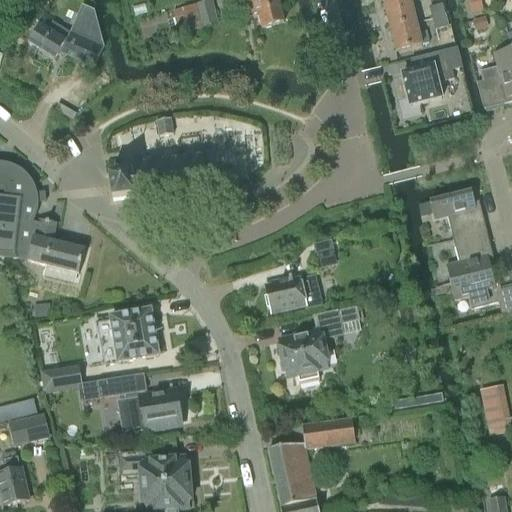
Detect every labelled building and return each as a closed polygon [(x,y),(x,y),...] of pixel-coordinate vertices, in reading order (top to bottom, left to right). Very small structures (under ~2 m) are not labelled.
[(246,0),(251,16),(257,15),(261,30),(283,24),(276,0),(246,0)] [(381,0),(384,9),(409,2),(408,0),(381,0)] [(468,0),(472,16),(473,16),(483,13),(480,0),(468,0)] [(384,9),(390,31),(415,25),(409,2),(384,9)] [(196,7),(202,29),(217,25),(211,3),(196,7)] [(429,9),(432,20),(444,16),(441,6),(436,7),(429,9)] [(178,35),(202,29),(196,7),(172,13),(178,35)] [(447,27),(444,16),(432,20),(435,31),(447,27)] [(472,22),(474,32),(488,29),(485,19),(472,22)] [(94,70),(103,50),(107,40),(97,36),(93,46),(71,36),(52,23),(47,31),(39,26),(27,45),(55,63),(60,54),(94,70)] [(421,48),(421,46),(428,44),(425,33),(418,35),(415,25),(390,31),(395,54),(421,48)] [(454,81),(452,72),(462,69),(458,49),(447,52),(410,61),(414,74),(402,77),(410,109),(442,100),(438,85),(454,81)] [(479,73),(482,83),(477,84),(484,111),(511,103),(511,51),(494,55),(497,68),(479,73)] [(170,122),(157,124),(160,139),(173,137),(170,122)] [(109,179),(113,203),(133,201),(134,207),(136,207),(136,209),(139,209),(138,206),(151,204),(152,207),(155,206),(155,203),(170,201),(171,204),(174,204),(173,201),(176,201),(177,210),(187,209),(186,199),(187,199),(187,202),(191,202),(191,199),(204,197),(204,200),(207,200),(207,196),(238,192),(236,176),(227,177),(226,172),(205,175),(203,159),(201,159),(201,155),(198,156),(198,159),(185,161),(185,158),(182,158),(182,161),(168,163),(168,160),(164,160),(165,164),(150,165),(149,163),(146,163),(146,166),(133,168),(133,165),(130,165),(130,168),(129,168),(130,176),(109,179)] [(0,258),(17,261),(20,237),(36,239),(38,227),(32,226),(35,221),(37,215),(38,209),(38,204),(37,198),(36,192),(34,187),(31,182),(28,177),(24,174),(20,171),(16,169),(11,167),(6,165),(2,165),(0,164),(0,258)] [(448,219),(454,241),(486,233),(479,203),(474,204),(472,194),(431,204),(435,222),(448,219)] [(20,237),(17,261),(27,263),(27,264),(46,268),(76,275),(79,276),(84,252),(52,244),(56,225),(40,221),(38,227),(36,239),(20,237)] [(446,268),(451,285),(492,275),(489,265),(494,264),(486,233),(454,241),(460,265),(446,268)] [(312,245),(316,257),(328,254),(325,242),(312,245)] [(511,314),(511,289),(501,292),(499,284),(494,285),(492,275),(451,285),(455,303),(468,300),(471,312),(499,305),(502,317),(511,314)] [(267,299),(264,299),(267,311),(269,310),(271,316),(305,308),(306,311),(323,307),(316,279),(307,281),(308,285),(300,287),(299,282),(292,284),(291,281),(270,285),(270,288),(265,289),(267,299)] [(49,306),(33,308),(34,321),(51,319),(49,306)] [(108,317),(93,320),(101,369),(116,366),(159,359),(151,310),(108,317)] [(355,311),(315,320),(318,332),(305,335),(306,338),(277,344),(282,365),(280,366),(281,374),(285,375),(286,379),(297,377),(299,387),(319,383),(316,373),(328,370),(321,341),(341,336),(339,327),(358,323),(355,311)] [(41,375),(40,375),(43,396),(44,397),(47,397),(67,394),(83,391),(82,386),(79,368),(44,374),(41,375)] [(114,381),(97,384),(100,398),(100,401),(121,397),(121,402),(117,403),(119,413),(122,435),(131,434),(181,426),(176,395),(144,400),(143,394),(146,393),(144,376),(114,381)] [(480,393),(487,426),(504,423),(497,389),(480,393)] [(45,416),(8,425),(14,450),(50,441),(51,441),(45,416)] [(301,427),(304,446),(305,452),(355,445),(351,421),(301,427)] [(489,438),(506,435),(504,423),(487,426),(489,438)] [(492,441),(497,467),(511,464),(511,440),(511,437),(492,441)] [(154,440),(155,451),(177,449),(176,438),(154,440)] [(318,511),(305,452),(304,446),(269,451),(282,511),(318,511)] [(146,511),(157,510),(157,511),(178,511),(179,508),(190,507),(186,462),(185,462),(184,459),(167,461),(167,463),(146,465),(145,453),(120,455),(122,479),(143,477),(146,511)] [(0,474),(0,491),(4,508),(28,502),(21,470),(19,470),(17,459),(4,462),(6,473),(0,474)] [(426,497),(380,494),(379,505),(425,508),(426,497)] [(490,511),(505,511),(503,498),(488,501),(490,511)]
